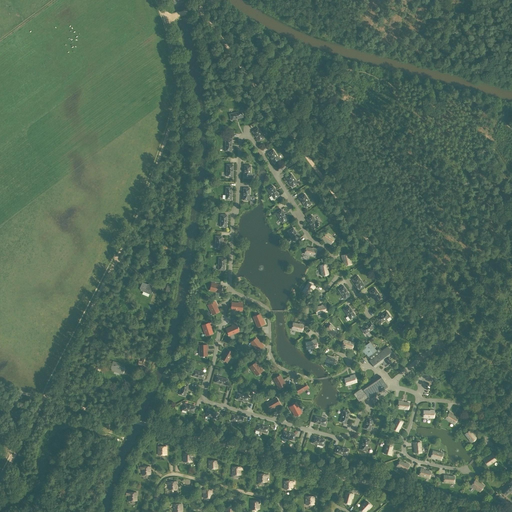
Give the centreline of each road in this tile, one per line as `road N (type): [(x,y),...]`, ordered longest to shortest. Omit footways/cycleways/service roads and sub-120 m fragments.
road 1 (track): [(14,456),(137,221),(176,102),(178,70),(165,17)]
road 2 (track): [(436,336),(205,17)]
road 3 (track): [(110,415),(479,511)]
road 4 (unclassified): [(511,440),(436,336)]
